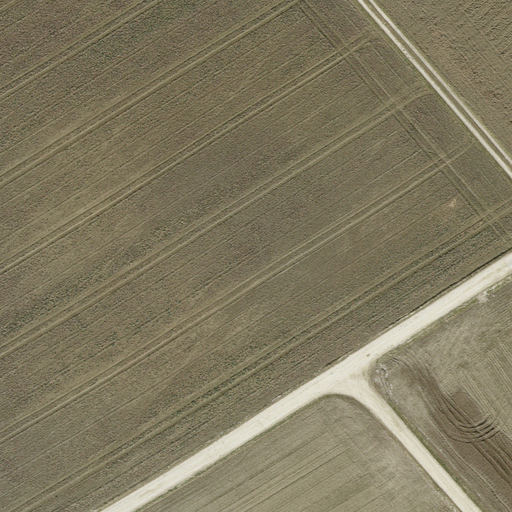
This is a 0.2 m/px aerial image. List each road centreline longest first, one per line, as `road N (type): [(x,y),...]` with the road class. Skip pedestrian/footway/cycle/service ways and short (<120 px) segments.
road 1 (track): [(108,511),(511,264)]
road 2 (track): [(511,159),(368,0)]
road 3 (track): [(347,372),(473,511)]
